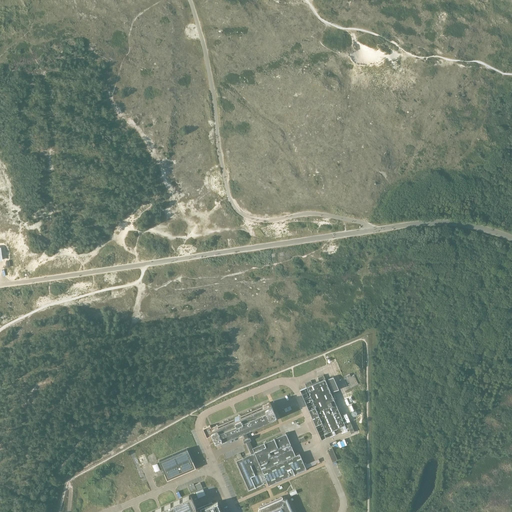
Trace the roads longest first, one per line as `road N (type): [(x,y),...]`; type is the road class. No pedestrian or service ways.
road 1 (unclassified): [(375,229),(0,285)]
road 2 (unclassified): [(375,229),(312,213),(262,221),(238,213),(189,0)]
road 3 (unclassified): [(511,239),(443,222),(375,229)]
